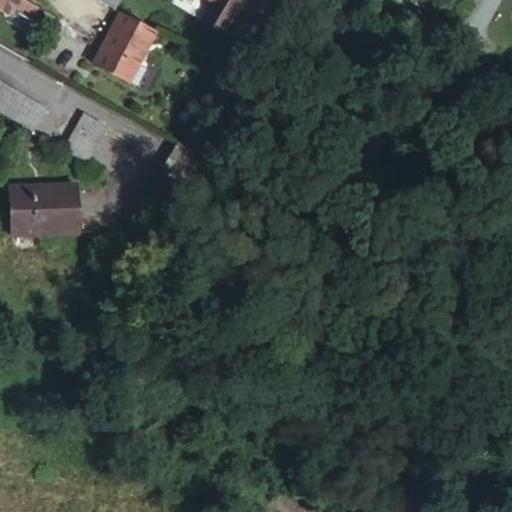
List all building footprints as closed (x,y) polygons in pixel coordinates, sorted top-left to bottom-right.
[(40,7),(26,0),(0,0),(0,23),(3,25),(9,14),(13,16),(19,6),(36,15),(40,7)] [(104,0),(103,1),(116,8),(120,0),(104,0)] [(207,0),(214,3),(206,19),(225,30),(234,14),(236,16),(244,0),(207,0)] [(159,32),(125,13),(97,65),(140,89),(149,71),(140,66),(159,32)] [(0,111),(26,127),(34,132),(47,109),(0,81),(0,111)] [(83,116),(63,150),(86,163),(106,129),(83,116)] [(218,166),(203,158),(190,151),(147,230),(173,245),(218,166)] [(74,187),(8,188),(10,229),(46,229),(46,236),(76,235),(74,187)] [(46,229),(10,229),(10,237),(46,236),(46,229)]
